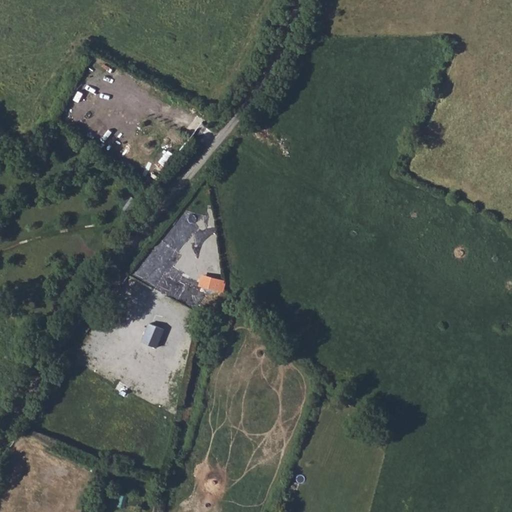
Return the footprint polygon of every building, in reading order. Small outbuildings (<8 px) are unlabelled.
[(176,296),(172,310),(187,314),(190,301),(176,296)] [(91,362),(106,369),(113,353),(98,347),(91,362)] [(130,379),(136,366),(122,360),(116,373),(130,379)] [(160,379),(174,382),(177,367),(163,364),(160,379)] [(149,392),(152,383),(134,378),(132,387),(149,392)] [(124,393),(128,385),(119,380),(115,388),(124,393)]
